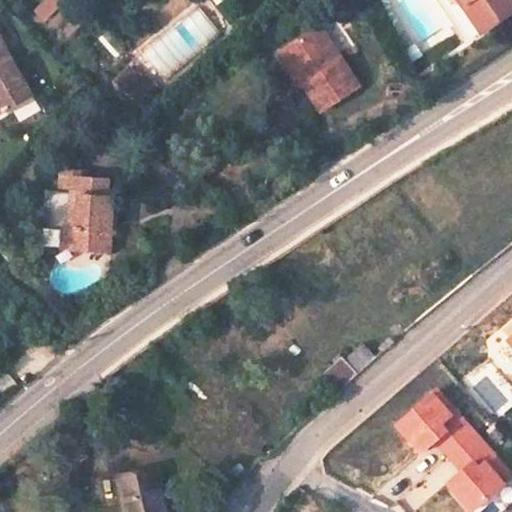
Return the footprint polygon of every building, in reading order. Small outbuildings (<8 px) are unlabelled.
[(43,0),(34,10),(47,22),(67,0),(43,0)] [(511,10),(511,1),(511,0),(438,0),(452,21),(469,10),(482,30),(511,10)] [(358,85),(319,26),(286,48),(309,82),(304,83),(321,109),(358,85)] [(17,58),(0,27),(0,111),(30,94),(11,61),(17,58)] [(309,82),(286,48),(279,52),(301,86),(304,83),(309,82)] [(141,77),(132,69),(118,83),(127,91),(141,77)] [(151,86),(141,77),(127,91),(137,100),(151,86)] [(90,172),(65,169),(63,187),(73,187),(74,177),(89,179),(90,172)] [(63,187),(47,184),(40,245),(108,251),(113,197),(106,196),(108,180),(89,179),(74,177),(73,187),(63,187)] [(219,209),(207,197),(200,205),(212,217),(219,209)] [(376,357),(364,343),(325,374),(338,391),(376,357)] [(164,511),(155,468),(120,477),(127,511),(164,511)] [(127,511),(120,477),(112,479),(119,511),(127,511)]
